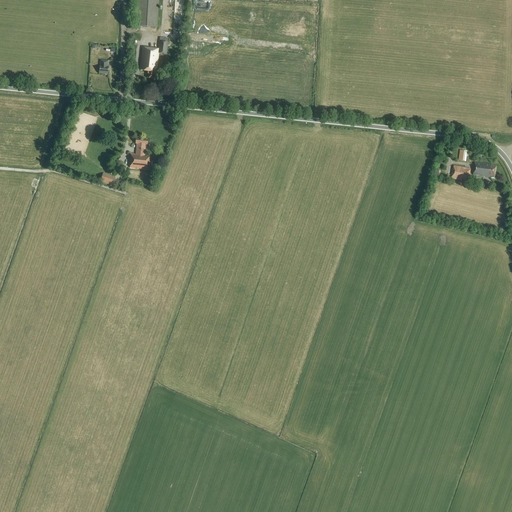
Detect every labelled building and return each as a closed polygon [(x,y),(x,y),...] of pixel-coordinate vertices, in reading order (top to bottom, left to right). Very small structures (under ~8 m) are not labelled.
[(137,0),(136,27),(157,28),(158,0),(137,0)] [(159,49),(159,50),(142,48),(140,70),(147,71),(146,73),(147,73),(146,78),(155,79),(155,74),(156,73),(159,54),(166,55),(168,43),(168,39),(160,38),(160,42),(159,42),(158,49),(159,49)] [(203,53),(203,45),(187,44),(187,51),(203,53)] [(101,61),(100,67),(99,73),(107,74),(108,68),(107,67),(107,61),(101,61)] [(130,154),(129,164),(130,164),(130,168),(149,170),(151,156),(145,156),(146,145),(147,145),(148,140),(136,139),(135,144),(137,144),(136,155),(130,154)] [(466,161),(467,152),(460,151),(459,160),(466,161)] [(475,163),(473,175),(490,177),(494,178),(496,167),(492,167),(493,165),(475,163)] [(452,178),(462,180),(468,180),(470,169),(454,166),(452,178)] [(100,182),(112,186),(115,178),(103,174),(100,182)]
